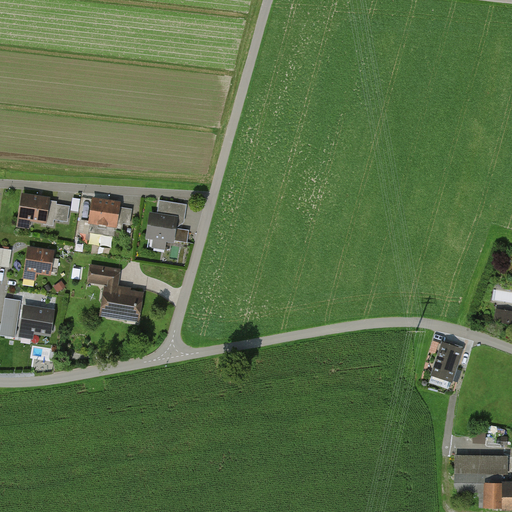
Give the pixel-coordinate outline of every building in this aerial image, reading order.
[(46,226),(50,202),(23,198),(18,229),(31,231),(32,224),(46,226)] [(121,204),(93,200),(90,226),(117,230),(118,224),(120,208),(121,204)] [(58,203),(50,202),(46,226),(46,229),(58,231),(59,224),(69,226),(72,209),(58,207),(58,203)] [(187,206),(160,203),(158,215),(178,218),(186,219),(187,206)] [(132,210),(120,208),(118,224),(130,226),(132,210)] [(176,231),(178,218),(158,215),(148,214),(145,241),(152,242),(152,249),(166,251),(167,245),(174,246),(175,244),(176,231)] [(189,232),(176,231),(175,244),(188,246),(189,232)] [(93,233),(91,243),(103,244),(104,235),(93,233)] [(0,264),(11,266),(13,249),(0,247),(0,264)] [(55,253),(29,249),(24,281),(37,283),(38,276),(51,278),(55,253)] [(121,271),(92,267),(89,284),(106,286),(119,288),(121,271)] [(119,288),(106,286),(101,318),(140,324),(144,291),(119,288)] [(55,309),(26,304),(20,340),(34,342),(35,334),(51,336),(55,309)] [(511,312),(496,310),(494,323),(511,325),(511,312)] [(464,349),(444,342),(431,377),(451,384),(464,349)] [(475,429),(475,443),(489,442),(488,428),(475,429)] [(503,484),(508,484),(508,457),(457,456),(456,494),(484,494),(484,484),(503,484)] [(511,509),(511,484),(508,484),(503,484),(484,484),(484,494),(483,509),(502,510),(511,509)]
